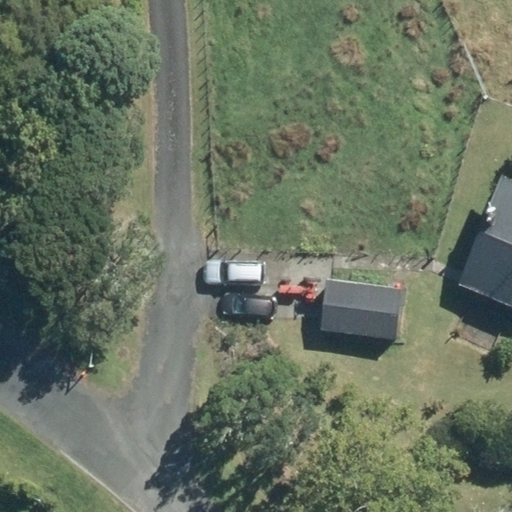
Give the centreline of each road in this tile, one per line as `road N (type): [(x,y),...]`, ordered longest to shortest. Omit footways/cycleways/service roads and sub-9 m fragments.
road 1 (unknown): [(133,459),(154,231),(151,0)]
road 2 (unclassified): [(0,363),(193,511)]
